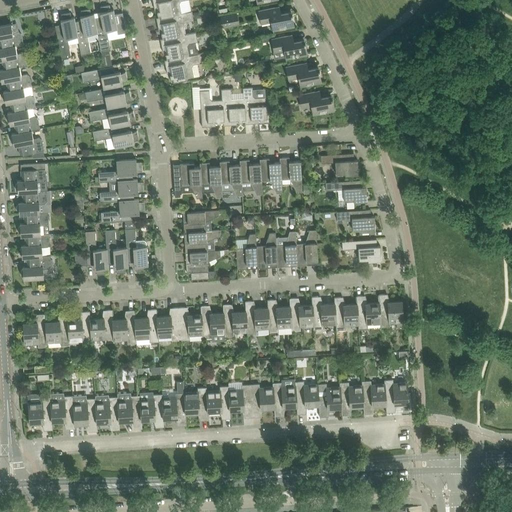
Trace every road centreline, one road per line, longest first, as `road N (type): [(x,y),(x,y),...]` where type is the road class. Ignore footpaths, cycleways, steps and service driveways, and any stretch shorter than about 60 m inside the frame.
road 1 (residential): [(404,423),(10,449)]
road 2 (residential): [(168,289),(398,277),(361,134)]
road 3 (residential): [(161,148),(361,134)]
road 4 (residential): [(121,511),(279,502),(310,482)]
road 5 (residential): [(0,304),(168,289)]
road 6 (secondary): [(446,458),(282,476)]
road 7 (secondary): [(124,485),(282,476)]
road 8 (residential): [(161,148),(133,0)]
road 9 (residential): [(361,134),(298,0)]
road 10 (residential): [(168,289),(161,148)]
road 11 (tertiary): [(0,309),(10,449)]
road 12 (secondary): [(310,482),(439,473)]
